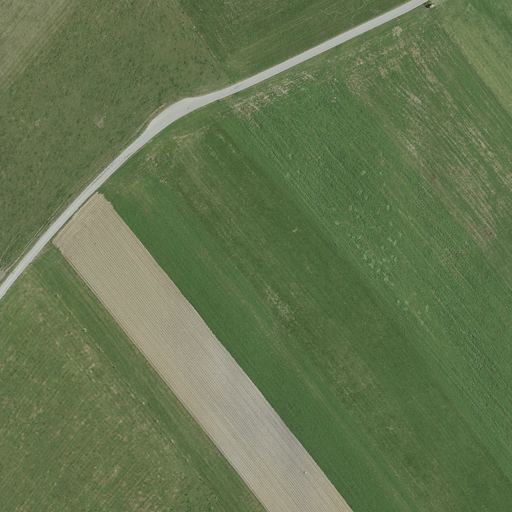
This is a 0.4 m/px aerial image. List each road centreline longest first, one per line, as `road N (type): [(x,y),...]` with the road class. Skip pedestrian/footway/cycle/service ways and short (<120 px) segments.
road 1 (unclassified): [(178,112),(419,0)]
road 2 (residential): [(0,292),(76,201),(178,112)]
